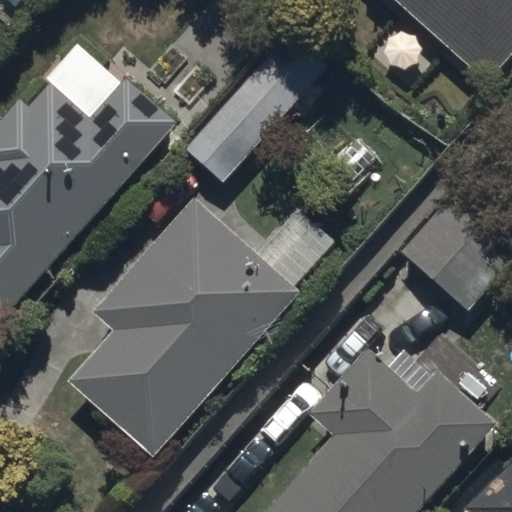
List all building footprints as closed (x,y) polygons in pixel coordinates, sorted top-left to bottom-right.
[(511,0),(389,0),(491,90),(511,65),(511,0)] [(228,187),(329,71),(291,38),(190,155),(228,187)] [(0,324),(5,329),(182,127),(133,85),(128,91),(81,50),(51,85),(54,88),(33,112),(25,105),(0,132),(0,324)] [(474,317),(511,271),(511,213),(471,178),(404,258),(474,317)] [(264,259),(198,202),(97,317),(118,336),(73,388),(159,463),(304,296),(298,292),(339,245),(303,214),(264,259)] [(271,511),(427,511),(503,428),(443,375),(436,382),(408,356),(394,371),(372,351),(310,419),(335,441),(271,511)] [(511,511),(511,469),(469,511),(511,511)]
